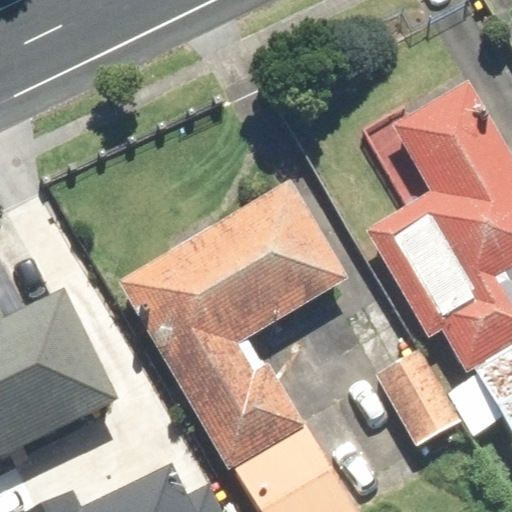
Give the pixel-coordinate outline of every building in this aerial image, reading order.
[(424,203),(370,236),(511,468),(511,178),(465,95),(388,138),(424,203)] [(111,297),(170,393),(217,478),(297,433),(248,345),(344,288),(285,192),(111,297)] [(0,323),(0,466),(105,414),(47,300),(0,323)] [(454,428),(414,356),(368,382),(409,453),(454,428)] [(345,511),(304,440),(231,481),(248,511),(345,511)] [(75,511),(70,500),(45,511),(198,511),(174,464),(76,511),(75,511)]
